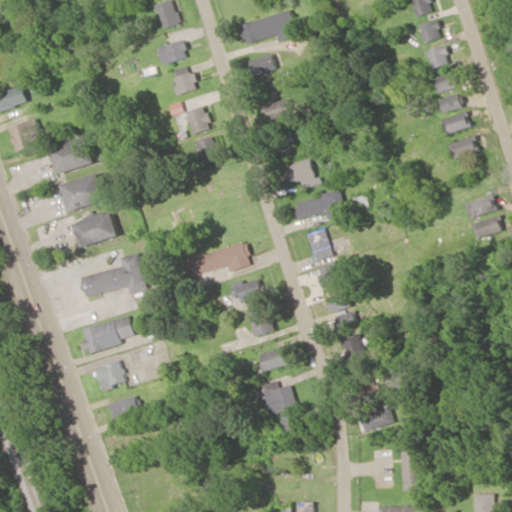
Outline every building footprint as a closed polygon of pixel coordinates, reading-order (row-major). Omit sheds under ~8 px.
[(182,23),(177,0),(171,0),(160,2),(165,26),(182,23)] [(436,11),(433,0),(414,0),(420,15),(436,11)] [(244,22),(249,42),(282,34),(283,39),(300,35),(294,10),(244,22)] [(443,27),(441,19),(423,23),(427,41),(443,37),(440,28),(443,27)] [(167,63),(192,55),(186,39),(162,46),(167,63)] [(454,62),(448,44),(430,50),(436,68),(454,62)] [(257,75),(280,68),(275,52),(252,59),(257,75)] [(174,69),(181,94),(201,88),(195,64),(174,69)] [(439,77),(443,91),(459,87),(455,72),(439,77)] [(0,90),(0,109),(31,102),(26,84),(0,90)] [(443,97),(446,111),(468,106),(465,92),(443,97)] [(273,117),(296,113),(292,98),(269,103),(273,117)] [(209,105),(190,111),(197,133),(216,127),(209,105)] [(474,127),(471,111),(446,116),(449,132),(474,127)] [(18,150),(46,141),(38,117),(11,126),(18,150)] [(60,174),(98,161),(89,134),(51,146),(60,174)] [(205,162),(224,157),(218,135),(199,140),(205,162)] [(453,142),(458,157),(480,150),(475,135),(453,142)] [(321,184),(317,158),(289,163),(293,182),(305,180),(306,186),(321,184)] [(72,211),(109,199),(101,172),(63,184),(72,211)] [(300,201),(304,217),(330,211),(331,216),(349,211),(344,190),(300,201)] [(353,198),(356,211),(373,207),(370,194),(353,198)] [(469,201),(472,217),(501,211),(498,195),(469,201)] [(77,219),(82,244),(119,236),(114,211),(77,219)] [(483,218),(486,234),(504,231),(502,215),(483,218)] [(337,254),(328,227),(311,233),(320,260),(337,254)] [(231,265),(233,270),(254,264),(251,255),(254,254),(250,241),(194,257),(199,274),(231,265)] [(89,274),(91,284),(86,285),(88,295),(130,285),(132,292),(149,288),(140,252),(122,257),(124,265),(89,274)] [(321,265),(324,290),(345,287),(341,263),(321,265)] [(243,302),(266,294),(261,278),(246,282),(245,279),(236,282),(243,302)] [(330,292),(336,311),(353,305),(346,287),(330,292)] [(276,331),(271,306),(252,310),(257,335),(276,331)] [(342,329),(359,326),(356,310),(339,314),(342,329)] [(83,327),(90,352),(124,343),(123,337),(136,334),(131,315),(83,327)] [(345,338),(354,361),(368,356),(359,333),(345,338)] [(267,370),(291,363),(285,346),(261,353),(267,370)] [(128,381),(121,358),(97,366),(104,389),(128,381)] [(377,391),(369,365),(357,369),(365,395),(377,391)] [(273,413),(299,406),(292,383),(281,386),(279,380),(264,384),(273,413)] [(112,403),(117,418),(141,409),(136,394),(112,403)] [(365,410),(369,429),(396,422),(391,404),(365,410)] [(282,416),(288,439),(305,435),(299,411),(282,416)] [(422,439),(404,438),(402,489),(420,489),(422,439)] [(498,492),(478,493),(478,511),(505,511),(505,504),(498,504),(498,492)] [(315,511),(316,501),(300,501),(299,511),(315,511)]
